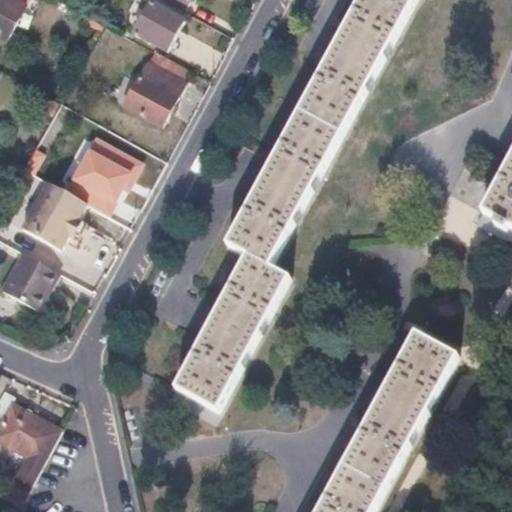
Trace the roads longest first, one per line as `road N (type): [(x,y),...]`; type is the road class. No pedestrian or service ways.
road 1 (residential): [(83,378),(280,0)]
road 2 (residential): [(112,511),(83,378)]
